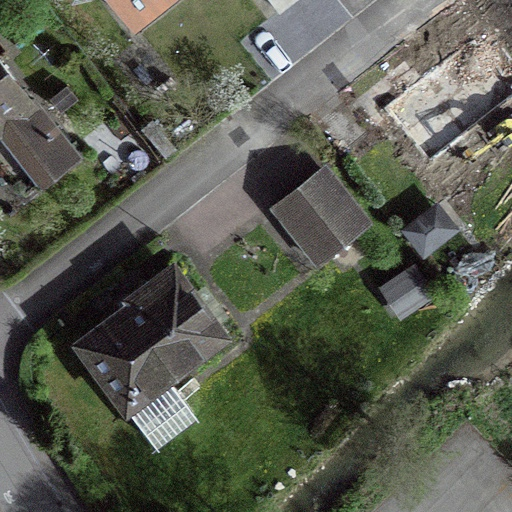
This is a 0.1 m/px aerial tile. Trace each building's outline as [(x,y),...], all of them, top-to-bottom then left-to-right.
[(111,0),(130,24),(159,0),(111,0)] [(280,0),(289,12),(304,0),(280,0)] [(511,90),(471,39),(380,110),(425,167),(511,98),(511,90)] [(0,68),(0,166),(22,195),(70,158),(0,68)] [(360,221),(323,175),(276,212),(312,259),(360,221)] [(127,301),(130,305),(76,345),(124,409),(221,337),(170,269),(127,301)]
